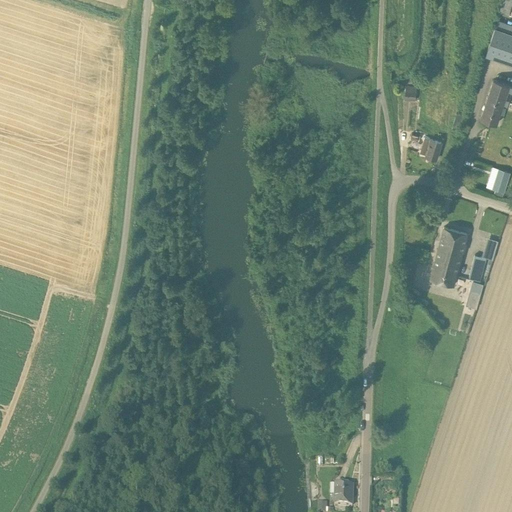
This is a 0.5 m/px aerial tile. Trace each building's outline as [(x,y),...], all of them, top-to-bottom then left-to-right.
[(511,3),(511,0),(502,0),(498,13),(508,16),(511,3)] [(511,25),(497,20),(495,28),(486,55),(511,64),(511,25)] [(511,87),(511,85),(503,83),(493,80),(481,119),(490,122),(496,124),(503,104),(506,105),(511,87)] [(406,88),(406,92),(405,100),(415,100),(416,92),(414,92),(414,88),(406,88)] [(463,116),(457,114),(453,125),(459,128),(463,116)] [(411,133),(410,139),(418,141),(420,135),(411,133)] [(441,142),(425,137),(420,153),(426,155),(426,156),(436,160),(441,142)] [(498,168),(491,189),(504,193),(510,172),(498,168)] [(444,227),(430,279),(452,285),(467,234),(444,227)] [(469,278),(481,281),(487,259),(475,255),(469,278)] [(334,505),(342,505),(352,506),(353,486),(335,485),(334,505)] [(318,502),(318,511),(327,511),(327,502),(318,502)]
